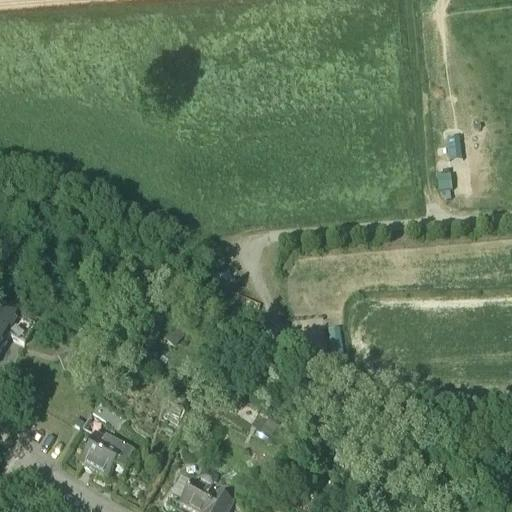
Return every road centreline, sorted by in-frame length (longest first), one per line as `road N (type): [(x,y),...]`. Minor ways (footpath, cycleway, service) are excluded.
road 1 (track): [(511,427),(381,431),(328,407),(292,365),(234,261),(511,226)]
road 2 (track): [(409,0),(431,236)]
